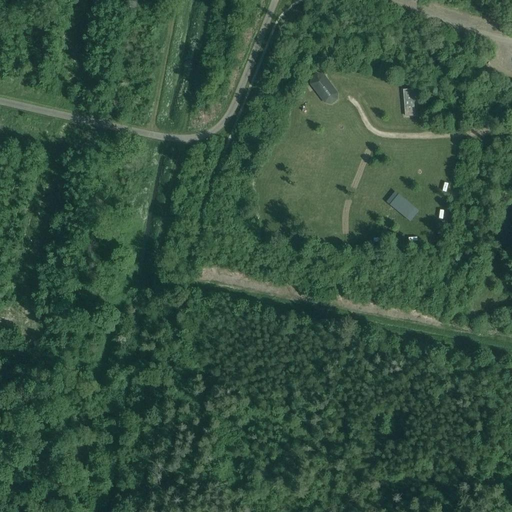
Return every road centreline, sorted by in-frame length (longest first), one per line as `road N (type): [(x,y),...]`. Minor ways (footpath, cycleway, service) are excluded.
road 1 (track): [(102,511),(207,0)]
road 2 (track): [(77,511),(175,0)]
road 3 (track): [(511,342),(195,280),(184,287),(150,280)]
road 4 (track): [(184,287),(511,357)]
